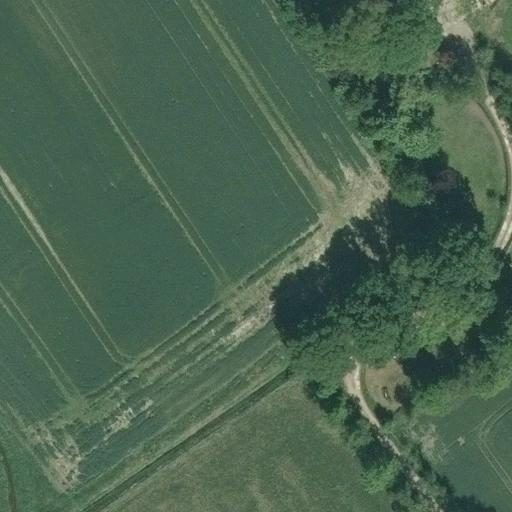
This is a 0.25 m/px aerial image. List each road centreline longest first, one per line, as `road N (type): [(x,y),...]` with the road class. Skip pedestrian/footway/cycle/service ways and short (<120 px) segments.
road 1 (unknown): [(426,511),(342,397),(334,375),(339,356),(430,327),(467,303),(506,244),(511,213)]
road 2 (unknown): [(511,198),(494,137),(444,43)]
